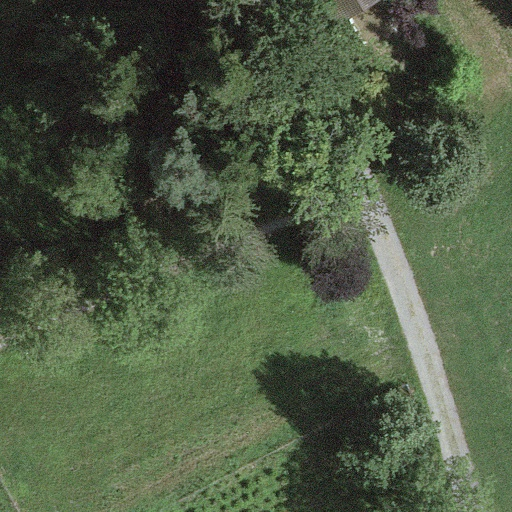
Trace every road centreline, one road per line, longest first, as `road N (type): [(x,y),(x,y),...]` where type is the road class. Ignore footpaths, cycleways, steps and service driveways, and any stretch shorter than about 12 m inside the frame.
road 1 (track): [(367,185),(457,432),(475,511)]
road 2 (track): [(290,0),(367,185)]
